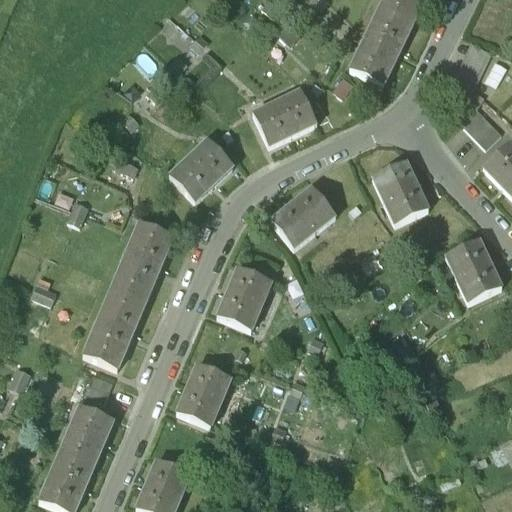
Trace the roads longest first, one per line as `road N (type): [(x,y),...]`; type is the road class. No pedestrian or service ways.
road 1 (residential): [(395,127),(282,176),(245,201),(223,232),(104,511)]
road 2 (residential): [(511,246),(395,127)]
road 3 (residential): [(465,0),(395,127)]
